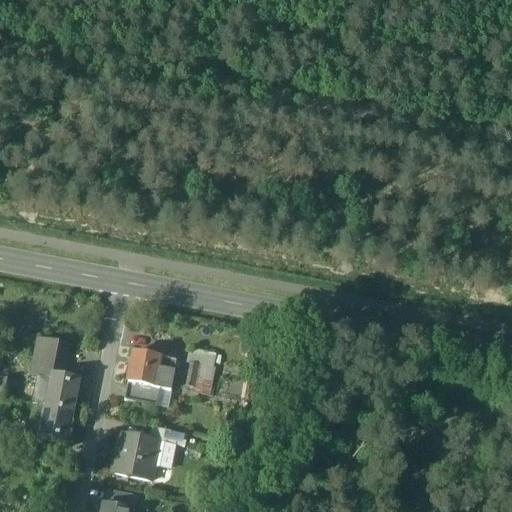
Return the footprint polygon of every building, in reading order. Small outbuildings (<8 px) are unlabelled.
[(66,348),(38,342),(32,374),(39,376),(39,375),(50,377),(60,379),(66,348)] [(213,358),(188,353),(185,366),(211,371),(213,358)] [(175,364),(132,356),(126,387),(158,393),(169,395),(175,364)] [(211,371),(185,366),(181,389),(194,392),(193,396),(205,398),(211,371)] [(50,377),(39,375),(39,376),(33,407),(44,409),(50,377)] [(60,379),(50,377),(44,409),(71,415),(77,383),(60,379)] [(13,383),(0,380),(0,400),(9,402),(13,383)] [(158,393),(126,387),(123,403),(155,409),(158,393)] [(9,402),(0,400),(0,414),(6,415),(9,402)] [(26,439),(26,440),(37,442),(44,409),(33,407),(26,439)] [(71,415),(44,409),(37,442),(49,444),(64,447),(71,415)] [(186,438),(151,431),(148,443),(158,445),(175,448),(184,450),(186,438)] [(148,443),(118,437),(111,476),(150,484),(153,470),(158,445),(148,443)] [(37,442),(26,440),(26,439),(25,438),(20,460),(45,465),(49,444),(37,442)] [(175,448),(158,445),(153,470),(166,472),(170,470),(175,448)]
